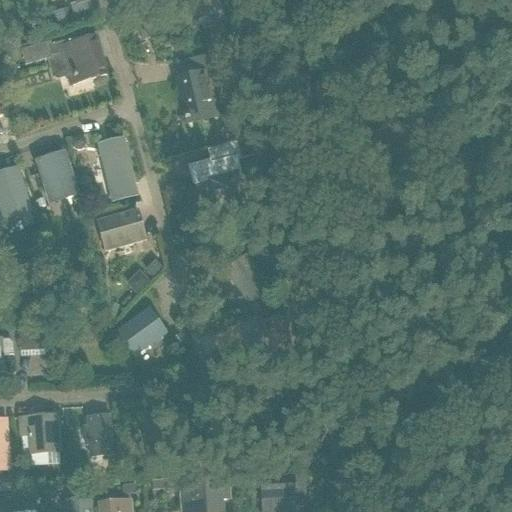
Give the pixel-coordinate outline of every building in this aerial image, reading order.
[(68,10),(52,14),(57,28),(72,23),(68,10)] [(106,76),(95,39),(72,45),(71,41),(46,48),(46,46),(21,54),(25,67),(47,61),(52,79),(57,82),(68,79),(69,81),(73,80),(78,76),(89,73),(91,80),(106,76)] [(11,50),(0,53),(0,55),(3,65),(14,62),(11,50)] [(166,53),(155,56),(158,65),(168,62),(166,53)] [(225,58),(217,60),(218,66),(221,67),(227,66),(225,58)] [(204,74),(175,81),(184,117),(183,118),(184,122),(190,120),(190,119),(212,113),(214,119),(215,119),(204,74)] [(233,131),(230,135),(233,143),(244,140),(241,129),(233,131)] [(79,152),(85,149),(85,142),(79,138),(73,142),(73,149),(79,152)] [(98,148),(99,153),(112,205),(136,199),(123,142),(98,148)] [(77,197),(69,174),(63,155),(37,164),(43,183),(50,206),(66,201),(77,197)] [(208,162),(187,168),(191,180),(206,176),(207,181),(215,211),(248,202),(240,172),(236,158),(209,165),(208,162)] [(0,175),(0,210),(3,220),(18,215),(22,228),(34,225),(16,170),(0,175)] [(44,202),(35,205),(38,216),(48,213),(44,202)] [(145,241),(137,214),(97,225),(105,253),(145,241)] [(92,230),(79,233),(82,245),(96,241),(92,230)] [(226,275),(228,278),(246,302),(252,310),(272,295),(246,259),(226,275)] [(155,282),(164,272),(156,264),(146,273),(155,282)] [(292,301),(283,303),(285,311),(294,309),(292,301)] [(119,309),(109,304),(102,317),(112,323),(119,309)] [(149,312),(117,335),(133,358),(165,335),(149,312)] [(283,316),(259,323),(269,355),(272,370),(301,362),(299,357),(310,354),(305,338),(300,335),(292,338),(285,316),(283,316)] [(177,337),(170,341),(176,349),(183,345),(177,337)] [(0,373),(3,373),(2,358),(13,357),(12,345),(8,341),(1,341),(0,341),(0,373)] [(42,342),(32,343),(33,356),(43,356),(42,342)] [(56,418),(16,421),(17,439),(25,438),(26,457),(59,454),(56,418)] [(87,420),(89,440),(91,458),(112,456),(109,418),(87,420)] [(0,421),(0,472),(9,472),(6,421),(0,421)] [(255,474),(247,475),(248,487),(256,486),(255,474)] [(85,488),(84,477),(68,478),(69,489),(85,488)] [(298,478),(261,479),(262,511),(273,511),(273,509),(296,508),(303,508),(302,478),(298,478)] [(67,479),(54,481),(55,490),(68,488),(67,479)] [(13,482),(0,483),(0,493),(14,492),(13,482)] [(160,482),(147,483),(148,491),(161,490),(160,482)] [(229,483),(179,487),(180,506),(194,505),(194,511),(223,511),(223,503),(230,503),(229,483)] [(122,489),(123,498),(136,497),(135,487),(122,489)] [(89,511),(89,500),(65,502),(65,511),(89,511)] [(98,505),(98,511),(131,511),(130,503),(98,505)]
